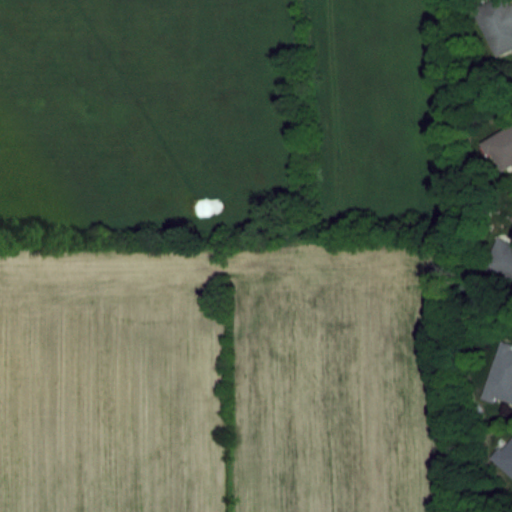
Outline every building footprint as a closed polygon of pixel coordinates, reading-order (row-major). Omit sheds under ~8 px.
[(511,6),(505,10),(502,2),(475,12),(493,58),(511,50),(511,6)] [(511,126),(483,143),(502,177),(511,171),(511,126)] [(486,269),(511,279),(511,241),(499,236),(486,269)] [(511,344),(500,340),(482,397),(511,406),(511,344)] [(511,436),(491,459),(511,477),(511,436)]
